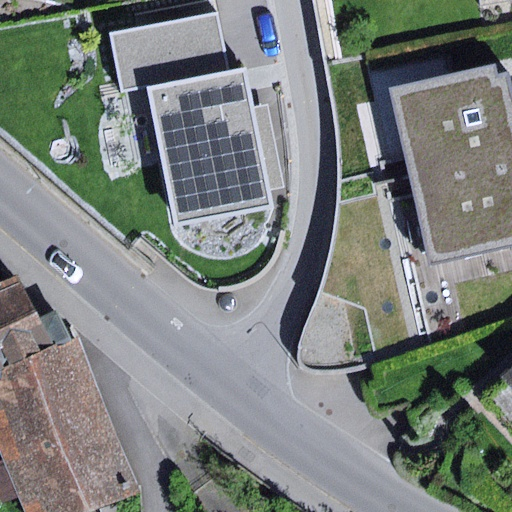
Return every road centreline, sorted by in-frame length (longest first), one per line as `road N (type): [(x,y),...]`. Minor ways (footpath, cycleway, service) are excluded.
road 1 (residential): [(217,382),(270,324),(298,265),(313,201),(313,141),(289,0)]
road 2 (residential): [(217,382),(0,190)]
road 3 (residential): [(409,511),(319,460),(217,382)]
